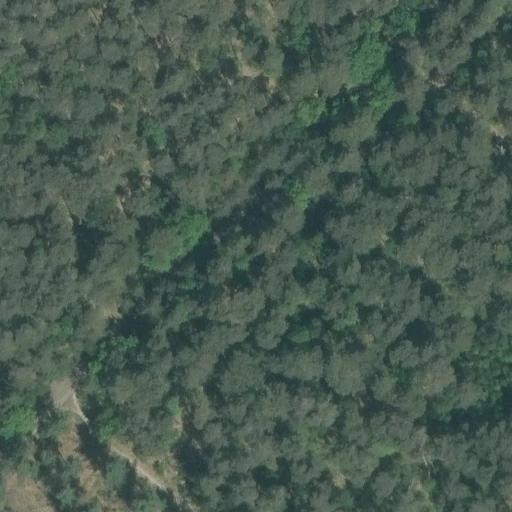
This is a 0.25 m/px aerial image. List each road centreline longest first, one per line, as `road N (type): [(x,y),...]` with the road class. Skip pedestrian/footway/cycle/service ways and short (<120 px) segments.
road 1 (track): [(442,0),(54,380)]
road 2 (track): [(191,511),(54,380)]
